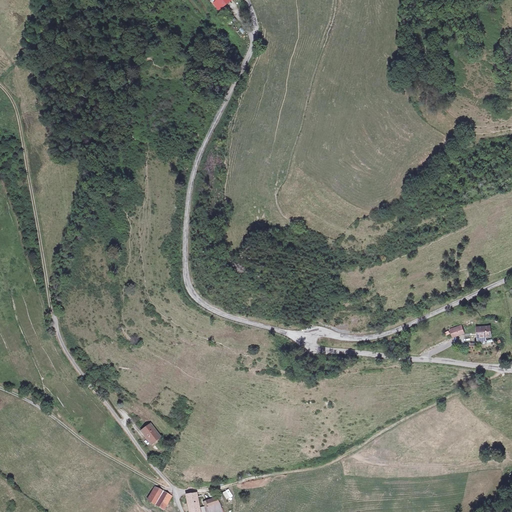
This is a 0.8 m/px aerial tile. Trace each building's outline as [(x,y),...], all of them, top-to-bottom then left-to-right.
[(129,33),(124,24),(116,27),(121,37),(129,33)] [(490,326),(476,328),(477,335),(484,335),(485,337),(490,336),(490,326)] [(462,328),(451,330),(453,338),(464,336),(462,328)] [(160,436),(150,424),(142,432),(151,443),(160,436)] [(172,495),(157,487),(149,501),(164,509),(172,495)] [(225,500),(232,497),(229,489),(222,492),(225,500)] [(200,511),(197,492),(185,494),(187,511),(200,511)] [(222,511),(219,500),(216,501),(215,497),(203,501),(206,511),(222,511)]
